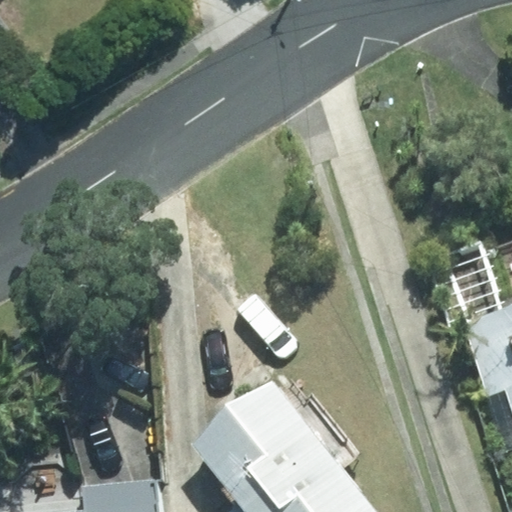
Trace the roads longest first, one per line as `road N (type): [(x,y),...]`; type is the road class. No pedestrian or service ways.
road 1 (residential): [(372,0),(0,243)]
road 2 (unknown): [(92,185),(171,511)]
